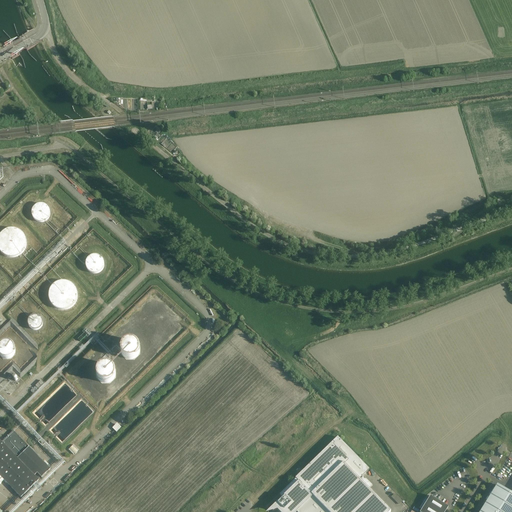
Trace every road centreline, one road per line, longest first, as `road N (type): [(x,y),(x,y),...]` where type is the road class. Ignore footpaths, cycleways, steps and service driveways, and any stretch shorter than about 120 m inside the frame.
road 1 (unclassified): [(511,212),(376,257),(300,252),(277,244),(133,129)]
road 2 (unclassified): [(139,205),(220,273),(298,306),(381,310),(511,268)]
road 3 (residential): [(0,157),(69,146),(139,205)]
